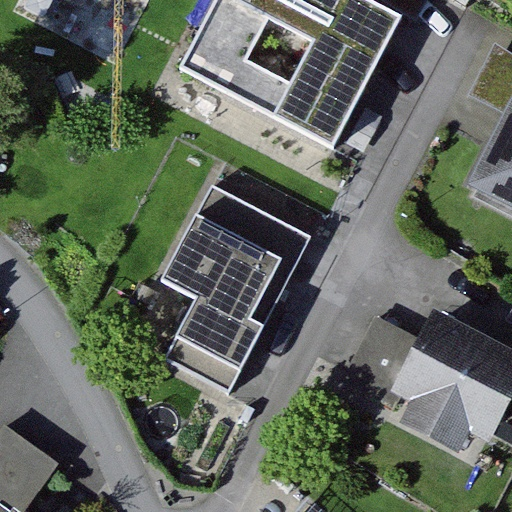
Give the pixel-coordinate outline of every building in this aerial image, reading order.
[(405,22),(363,0),(225,0),(189,69),(338,148),(405,22)] [(173,102),(267,144),(279,120),(184,77),(173,102)] [(511,142),(484,196),(511,210),(511,142)] [(165,357),(228,390),(310,237),(212,185),(160,283),(195,301),(165,357)] [(511,433),(511,336),(451,305),(433,340),(389,317),(356,379),(501,455),(511,433)] [(37,511),(64,477),(6,433),(0,441),(0,511),(37,511)]
